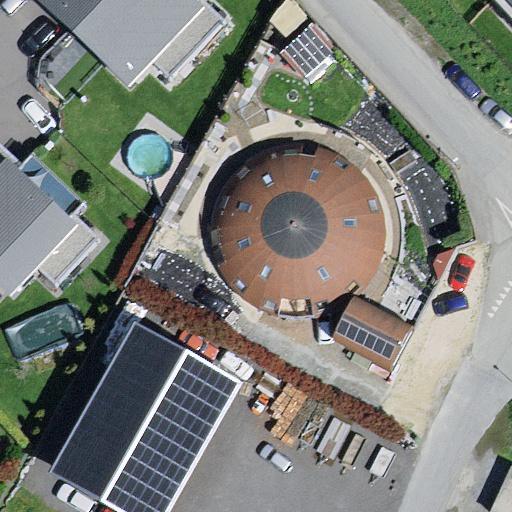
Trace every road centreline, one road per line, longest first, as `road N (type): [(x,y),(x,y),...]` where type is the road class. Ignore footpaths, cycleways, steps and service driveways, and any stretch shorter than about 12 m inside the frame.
road 1 (residential): [(330,0),(511,191)]
road 2 (residential): [(423,511),(511,337)]
